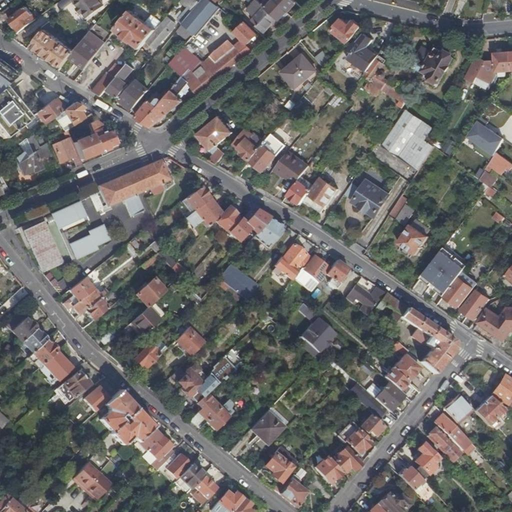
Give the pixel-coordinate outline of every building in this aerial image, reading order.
[(99,0),(72,0),(78,7),(81,12),(86,18),(104,6),(99,0)] [(177,20),(182,23),(200,1),(198,0),(181,0),(189,6),(177,20)] [(217,5),(212,1),(210,0),(200,0),(200,1),(182,23),(194,33),(200,26),(217,5)] [(276,24),(279,20),(266,7),(258,0),(256,0),(248,9),(262,22),(258,26),(265,32),(273,22),(276,24)] [(279,20),(287,11),(274,0),(272,0),(266,7),(279,20)] [(296,2),(292,0),(274,0),(287,11),(288,10),(296,2)] [(8,20),(17,33),(35,20),(26,7),(8,20)] [(139,49),(140,48),(156,29),(143,20),(145,18),(141,16),(140,17),(130,10),(114,30),(139,49)] [(175,24),(166,16),(160,25),(161,26),(147,42),(155,49),(175,24)] [(347,43),(361,27),(353,20),(348,25),(341,19),(332,30),(347,43)] [(182,23),(177,30),(189,39),(194,33),(182,23)] [(243,40),(246,44),(257,34),(245,23),(235,33),(243,40)] [(69,58),(84,69),(97,52),(91,47),(95,42),(89,37),(92,33),(93,33),(97,28),(94,26),(79,45),(74,51),(69,58)] [(61,67),(69,58),(74,51),(44,29),(33,45),(32,46),(47,57),(61,67)] [(158,107),(166,115),(174,109),(182,102),(181,100),(179,98),(177,96),(188,83),(190,86),(198,94),(204,89),(229,69),(245,55),(236,46),(233,48),(227,42),(226,41),(214,51),(210,45),(204,49),(203,48),(197,55),(198,56),(194,61),(189,56),(191,53),(184,46),(169,64),(177,71),(182,76),(162,101),(158,107)] [(236,46),(245,55),(251,51),(242,41),(236,46)] [(376,59),(379,55),(360,42),(348,58),(367,72),(376,59)] [(426,61),(428,62),(423,71),(430,75),(430,76),(440,81),(445,72),(446,73),(449,66),(453,58),(443,53),(444,52),(435,47),(432,53),(430,52),(426,61)] [(491,84),(495,72),(499,72),(505,71),(511,70),(511,63),(511,51),(494,52),(494,56),(494,61),(495,63),(485,64),(474,60),(464,79),(473,84),(477,77),(491,84)] [(323,52),(316,58),(325,70),(332,62),(323,52)] [(283,73),(303,56),(301,53),(286,66),(280,70),(283,73)] [(316,71),(303,56),(283,73),(296,88),(316,71)] [(377,60),(376,59),(367,72),(364,76),(372,81),(366,89),(371,92),(369,94),(372,97),(374,94),(378,97),(387,84),(389,80),(385,78),(385,76),(384,74),(383,72),(390,63),(386,61),(379,56),(377,60)] [(108,90),(118,98),(128,85),(123,81),(133,69),(127,64),(123,69),(115,78),(117,79),(108,90)] [(166,83),(177,71),(169,64),(158,77),(166,83)] [(92,92),(100,96),(115,78),(123,69),(119,65),(115,67),(110,73),(108,72),(96,88),(92,92)] [(0,88),(2,87),(13,77),(0,67),(0,88)] [(491,84),(477,77),(473,84),(487,91),(491,84)] [(119,99),(132,109),(148,90),(135,80),(119,99)] [(177,96),(179,98),(190,86),(188,83),(177,96)] [(404,102),(408,96),(387,84),(383,90),(404,102)] [(331,100),(337,93),(328,86),(322,93),(331,100)] [(28,119),(2,87),(0,88),(0,137),(1,139),(28,119)] [(342,99),(337,95),(330,103),(336,107),(342,99)] [(263,109),(281,123),(291,111),(285,106),(273,96),(263,109)] [(135,117),(152,127),(157,123),(166,115),(158,107),(162,101),(158,97),(153,103),(149,100),(135,117)] [(62,111),(54,99),(35,113),(38,117),(40,116),(45,124),(54,117),(62,111)] [(290,100),(285,106),(291,111),(296,105),(290,100)] [(82,109),(73,103),(62,111),(54,117),(57,121),(64,132),(66,130),(84,119),(79,111),(82,109)] [(360,122),(364,116),(352,108),(347,115),(360,122)] [(382,146),(418,170),(434,146),(430,144),(433,137),(431,136),(433,134),(430,132),(433,127),(406,110),(382,146)] [(204,157),(217,164),(231,147),(228,144),(222,150),(217,145),(232,133),(219,117),(197,135),(210,151),(204,157)] [(106,126),(95,119),(86,124),(90,133),(91,132),(92,135),(99,151),(117,144),(112,131),(106,133),(105,132),(102,132),(101,128),(106,126)] [(506,138),(479,119),(468,136),(495,154),(496,152),(506,138)] [(250,161),(260,149),(248,140),(253,134),(246,129),(243,132),(233,144),(243,152),(241,154),(250,161)] [(41,149),(40,147),(39,148),(33,133),(26,138),(32,152),(33,151),(33,152),(34,152),(41,149)] [(237,176),(246,181),(258,167),(264,172),(286,146),(272,134),(260,149),(250,161),(237,176)] [(92,135),(72,143),(77,156),(79,160),(99,151),(92,135)] [(449,138),(442,150),(451,154),(457,142),(449,138)] [(60,163),(71,158),(74,157),(67,139),(52,145),(60,163)] [(418,170),(389,215),(405,225),(415,210),(406,204),(409,200),(407,199),(418,183),(417,182),(438,149),(434,146),(418,170)] [(381,152),(375,148),(370,155),(376,159),(381,152)] [(274,170),(295,185),(302,176),(309,166),(290,150),(274,170)] [(41,169),(34,152),(33,152),(26,158),(22,153),(14,158),(20,171),(21,175),(31,171),(32,172),(41,169)] [(503,157),(496,152),(495,154),(489,165),(495,170),(503,157)] [(376,159),(370,155),(361,169),(367,173),(376,159)] [(75,168),(81,165),(79,160),(77,156),(74,157),(71,158),(75,168)] [(20,171),(14,158),(12,160),(10,162),(10,163),(9,165),(9,166),(10,168),(10,169),(11,170),(12,171),(13,171),(14,172),(15,172),(17,172),(20,171)] [(170,180),(161,159),(121,176),(96,186),(97,188),(105,207),(122,200),(130,216),(142,211),(135,194),(146,190),(149,196),(163,191),(160,184),(170,180)] [(324,172),(330,164),(324,159),(318,168),(324,172)] [(335,167),(330,164),(324,172),(329,176),(335,167)] [(288,195),(301,204),(304,200),(308,194),(315,185),(302,176),(295,185),(288,195)] [(319,179),(315,185),(308,194),(325,205),(327,206),(339,190),(330,184),(329,186),(319,179)] [(354,202),(375,216),(388,195),(367,181),(362,190),(352,183),(344,194),(355,201),(354,202)] [(0,193),(3,199),(11,196),(3,183),(0,183),(0,193)] [(495,191),(489,186),(485,191),(492,196),(495,191)] [(209,198),(200,187),(181,202),(190,214),(209,198)] [(96,212),(102,210),(96,193),(89,196),(96,212)] [(308,194),(304,200),(320,212),(325,205),(308,194)] [(214,205),(209,198),(190,214),(185,217),(199,236),(220,213),(214,205)] [(58,229),(85,217),(79,203),(52,214),(58,229)] [(227,233),(238,221),(233,216),(235,214),(227,207),(215,222),(227,233)] [(263,214),(256,210),(244,223),(244,224),(248,228),(255,234),(269,218),(263,214)] [(500,223),(504,217),(496,211),(492,217),(500,223)] [(284,227),(269,218),(255,234),(243,248),(246,251),(255,240),(265,248),(269,245),(270,244),(280,231),(284,227)] [(244,223),(239,219),(238,221),(227,233),(238,242),(248,231),(246,230),(248,228),(244,224),(244,223)] [(416,220),(412,225),(427,235),(430,230),(416,220)] [(43,222),(22,231),(40,272),(61,263),(43,222)] [(427,235),(412,225),(411,224),(399,243),(416,255),(429,236),(427,235)] [(76,260),(97,250),(96,247),(110,240),(103,226),(89,233),(91,236),(70,246),(76,260)] [(165,246),(158,238),(153,242),(158,247),(160,250),(161,249),(165,246)] [(135,239),(130,243),(134,248),(139,245),(135,239)] [(158,247),(153,242),(149,245),(154,250),(158,247)] [(300,269),(309,257),(293,244),(282,258),(286,262),(282,266),(286,270),(289,265),(297,272),(300,269)] [(175,264),(161,249),(160,250),(156,253),(170,269),(174,265),(175,264)] [(446,292),(458,277),(465,267),(442,250),(423,275),(432,282),(437,285),(446,292)] [(292,278),(297,272),(289,265),(286,270),(282,266),(286,262),(282,258),(280,257),(272,267),(289,282),(292,278)] [(302,270),(300,269),(297,272),(292,278),(310,293),(317,283),(317,282),(328,269),(313,257),(302,270)] [(347,269),(335,260),(324,275),(329,279),(326,283),(334,290),(339,284),(340,284),(343,280),(342,278),(341,277),(347,269)] [(257,285),(230,264),(222,274),(249,295),(257,285)] [(249,295),(222,274),(218,279),(240,296),(245,300),(249,295)] [(423,275),(420,279),(429,286),(432,282),(423,275)] [(446,292),(444,295),(459,307),(474,288),(458,277),(446,292)] [(68,291),(77,302),(93,290),(83,278),(68,291)] [(147,307),(165,291),(153,278),(134,295),(146,308),(147,307)] [(218,279),(214,283),(237,301),(240,296),(218,279)] [(490,282),(485,279),(480,286),(488,290),(491,284),(490,282)] [(333,296),(336,293),(322,280),(318,284),(333,296)] [(435,288),(444,295),(446,292),(437,285),(435,288)] [(369,298),(354,286),(344,299),(365,316),(382,293),(376,288),(369,298)] [(78,315),(83,311),(99,298),(104,295),(101,292),(97,295),(93,290),(77,302),(75,304),(71,307),(78,315)] [(476,290),(460,309),(476,320),(490,300),(476,290)] [(200,300),(193,293),(189,297),(197,304),(200,300)] [(395,301),(384,294),(379,302),(393,312),(386,320),(392,325),(398,317),(405,308),(395,301)] [(62,304),(67,310),(71,307),(75,304),(70,298),(62,304)] [(87,319),(90,322),(112,305),(110,303),(106,306),(99,298),(83,311),(84,312),(82,314),(86,319),(88,317),(89,318),(87,319)] [(489,306),(479,322),(506,341),(511,332),(511,305),(509,306),(503,314),(489,306)] [(159,320),(147,307),(146,308),(129,323),(141,335),(159,320)] [(428,324),(405,308),(398,317),(412,327),(410,330),(413,332),(410,337),(422,345),(423,344),(430,349),(419,362),(432,374),(453,348),(452,341),(428,324)] [(274,315),(267,310),(263,314),(265,316),(270,320),(274,315)] [(35,330),(36,329),(29,321),(28,322),(17,311),(4,324),(21,342),(35,330)] [(315,317),(298,337),(316,353),(333,333),(315,317)] [(129,323),(127,324),(139,337),(141,335),(129,323)] [(179,325),(175,331),(180,336),(185,331),(179,325)] [(190,356),(203,343),(188,328),(185,331),(180,336),(175,341),(190,356)] [(38,333),(35,330),(21,342),(9,354),(14,358),(19,353),(17,350),(23,344),(31,353),(45,340),(46,340),(39,333),(38,333)] [(99,340),(104,345),(114,337),(109,331),(99,340)] [(327,349),(334,356),(343,345),(336,339),(327,349)] [(49,344),(45,340),(31,353),(26,358),(37,369),(56,352),(56,351),(50,344),(49,344)] [(402,355),(390,368),(406,382),(418,368),(413,364),(416,360),(395,342),(390,347),(395,351),(396,350),(402,355)] [(141,365),(145,369),(159,355),(147,344),(132,360),(140,367),(141,365)] [(66,363),(56,352),(37,369),(51,384),(56,379),(57,381),(71,368),(70,366),(66,363)] [(367,374),(371,369),(364,362),(359,367),(367,374)] [(233,363),(225,371),(229,375),(237,367),(233,363)] [(187,397),(188,397),(202,384),(200,382),(205,377),(194,365),(193,365),(188,369),(183,373),(178,368),(170,377),(180,387),(179,389),(187,397)] [(406,382),(390,368),(382,377),(388,382),(402,395),(410,386),(406,382)] [(66,402),(89,384),(78,371),(56,389),(66,402)] [(220,376),(222,378),(224,380),(229,375),(225,371),(220,376)] [(511,381),(503,375),(490,394),(511,409),(511,408),(511,381)] [(188,397),(195,403),(205,394),(212,387),(212,386),(210,384),(208,384),(206,386),(203,383),(207,379),(205,377),(200,382),(202,384),(188,397)] [(399,399),(402,395),(388,382),(382,388),(372,398),(385,409),(386,411),(387,412),(399,399)] [(372,398),(382,388),(380,386),(377,389),(371,383),(364,390),(372,398)] [(349,393),(376,419),(385,409),(372,398),(364,390),(357,384),(349,393)] [(103,405),(108,400),(97,387),(83,399),(94,412),(103,405)] [(136,408),(119,390),(108,400),(103,405),(106,409),(106,412),(99,419),(110,431),(110,432),(136,408)] [(188,421),(197,429),(205,421),(219,408),(205,394),(195,403),(200,409),(188,421)] [(455,423),(471,410),(457,395),(442,408),(455,423)] [(503,410),(489,397),(473,411),(486,426),(503,410)] [(287,422),(271,406),(267,411),(283,427),(287,422)] [(153,426),(136,408),(110,432),(110,434),(119,444),(122,445),(132,436),(136,441),(152,427),(153,426)] [(219,408),(205,421),(213,430),(227,417),(227,416),(229,414),(226,411),(224,413),(219,408)] [(267,411),(250,429),(266,445),(283,427),(267,411)] [(441,413),(432,422),(460,451),(469,443),(441,413)] [(381,427),(369,416),(358,427),(364,432),(367,430),(373,436),(381,427)] [(295,417),(284,429),(288,433),(300,422),(295,417)] [(363,450),(370,443),(351,423),(336,437),(342,444),(344,441),(356,454),(362,449),(363,450)] [(160,435),(152,427),(136,441),(136,442),(144,451),(145,450),(160,435)] [(457,451),(434,428),(425,436),(448,460),(457,451)] [(171,447),(160,435),(145,450),(156,461),(160,457),(162,459),(164,457),(166,458),(169,455),(166,452),(168,449),(171,447)] [(417,466),(412,471),(420,480),(433,468),(431,465),(438,458),(422,442),(415,450),(419,455),(413,461),(417,466)] [(277,482),(278,483),(290,468),(282,461),(286,456),(286,455),(287,454),(278,447),(263,465),(271,472),(268,475),(277,482)] [(352,471),(360,464),(345,447),(331,459),(343,472),(349,467),(352,471)] [(54,455),(66,464),(75,455),(57,451),(54,455)] [(169,455),(166,458),(168,460),(165,463),(167,465),(163,468),(175,480),(189,465),(178,454),(176,456),(173,459),(169,455)] [(282,461),(290,468),(294,463),(286,456),(282,461)] [(332,480),(340,473),(326,457),(314,468),(327,484),(331,480),(332,480)] [(98,473),(86,463),(71,479),(83,490),(98,473)] [(194,469),(190,465),(189,465),(175,480),(173,482),(185,494),(192,486),(202,475),(203,475),(195,467),(194,469)] [(403,468),(396,475),(415,494),(421,488),(418,485),(422,481),(420,480),(412,471),(407,466),(404,469),(403,468)] [(121,470),(115,477),(124,486),(130,480),(130,479),(122,471),(121,470)] [(110,483),(98,473),(83,490),(95,500),(110,483)] [(289,479),(294,484),(298,479),(292,474),(289,479)] [(216,488),(202,475),(192,486),(198,491),(196,493),(198,496),(200,494),(206,499),(216,488)] [(307,480),(310,484),(317,479),(314,475),(307,480)] [(278,494),(294,507),(301,499),(299,497),(304,492),(294,484),(289,479),(283,487),(278,494)] [(320,496),(327,490),(317,479),(310,484),(320,496)] [(271,489),(278,494),(283,487),(278,483),(277,482),(271,489)] [(425,487),(418,493),(425,501),(432,495),(425,487)] [(231,511),(242,499),(234,492),(231,496),(225,491),(209,511),(210,511),(231,511)] [(387,493),(374,505),(381,511),(398,511),(406,504),(398,495),(393,499),(387,493)] [(22,511),(24,511),(25,510),(11,498),(4,505),(0,501),(0,511),(22,511)] [(250,505),(242,498),(242,499),(231,511),(250,511),(247,508),(250,505)]
